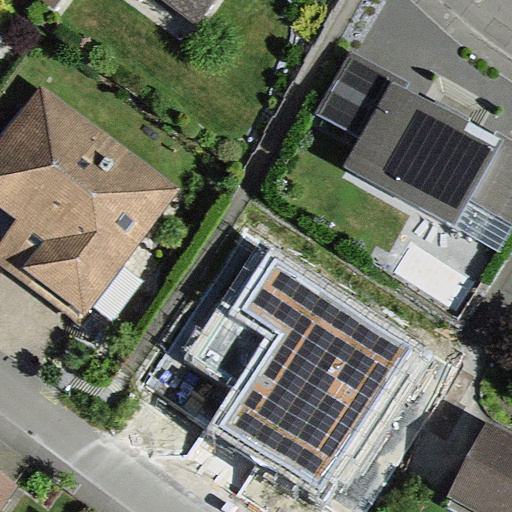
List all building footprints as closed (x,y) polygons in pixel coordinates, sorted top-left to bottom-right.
[(62,0),(39,0),(53,11),(62,0)] [(159,0),(197,29),(219,0),(130,0),(139,7),(144,0),(159,0)] [(351,55),(319,114),(366,138),(392,91),(398,80),(351,55)] [(493,147),(392,91),(366,138),(345,175),(453,235),(472,201),(511,223),(511,147),(498,139),(493,147)] [(174,192),(38,94),(0,145),(0,207),(18,221),(0,245),(0,261),(81,320),(174,192)] [(407,349),(298,278),(247,356),(299,389),(277,423),(334,460),(407,349)] [(511,511),(511,439),(489,427),(447,503),(463,511),(511,511)] [(0,511),(5,511),(22,490),(0,474),(0,511)]
